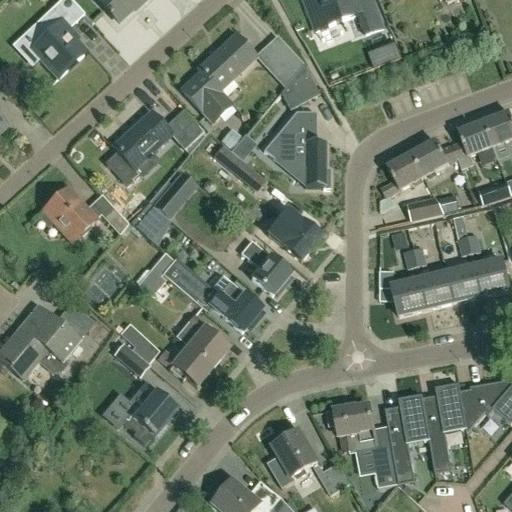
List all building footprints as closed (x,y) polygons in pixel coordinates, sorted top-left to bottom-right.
[(83,58),(63,37),(84,18),(66,0),(64,0),(24,38),(42,58),(39,62),(58,82),(83,58)] [(136,7),(139,9),(148,0),(95,0),(96,0),(105,10),(117,24),(118,23),(136,7)] [(373,0),(306,0),(303,2),(315,35),(357,19),(365,40),(386,32),(373,0)] [(219,96),(257,60),(255,58),(256,57),(238,37),(216,58),(211,62),(198,74),(200,76),(203,79),(184,97),(212,128),(232,110),(219,96)] [(276,40),(262,54),(290,85),(302,68),(276,40)] [(284,93),(280,98),(289,114),(319,98),(302,68),(290,85),(284,93)] [(183,114),(171,124),(191,147),(203,136),(183,114)] [(118,157),(107,168),(128,191),(140,180),(134,173),(152,156),(170,139),(171,138),(164,131),(151,116),(113,151),(118,157)] [(295,117),(263,155),(274,164),(277,161),(294,174),(305,174),(304,191),(322,192),(322,193),(330,193),(330,173),(326,173),(326,145),(315,145),(313,145),(313,120),(313,117),(295,117)] [(499,122),(483,128),(492,153),(511,145),(511,124),(509,118),(507,119),(499,122)] [(478,158),(492,153),(483,128),(458,138),(462,148),(451,153),(456,167),(458,166),(461,173),(474,168),(471,161),(478,158)] [(230,131),(219,145),(223,148),(230,154),(242,140),(230,131)] [(244,137),(242,140),(230,154),(242,163),(256,146),(244,137)] [(511,145),(492,153),(497,166),(509,161),(511,160),(511,145)] [(456,167),(451,153),(441,156),(435,146),(426,152),(410,160),(423,184),(449,170),(456,167)] [(231,155),(229,157),(240,166),(244,161),(234,152),(231,155)] [(483,171),(497,166),(492,153),(478,158),(483,171)] [(400,197),(423,184),(410,160),(398,167),(391,171),(387,174),(394,187),(380,194),(384,202),(379,205),(379,216),(379,218),(395,209),(391,202),(400,197)] [(245,171),(237,180),(257,196),(264,187),(245,171)] [(168,187),(150,209),(169,225),(198,191),(181,177),(171,190),(168,187)] [(505,185),(479,194),(485,208),(510,199),(505,185)] [(119,239),(128,229),(101,200),(87,213),(68,192),(43,215),(71,247),(101,220),(119,239)] [(434,202),(442,217),(458,213),(455,197),(434,202)] [(135,199),(119,214),(127,222),(142,207),(135,199)] [(411,224),(442,217),(434,202),(432,199),(406,205),(411,224)] [(511,205),(499,210),(501,219),(511,215),(511,205)] [(157,248),(169,225),(147,206),(130,226),(157,248)] [(289,216),(269,239),(282,250),(282,251),(300,266),(321,241),(303,226),(302,227),(289,216)] [(463,220),(453,222),(458,246),(461,260),(471,258),(467,240),(463,220)] [(406,232),(391,236),(395,252),(410,249),(406,232)] [(476,238),(467,240),(471,258),(480,256),(476,238)] [(284,291),(281,289),(284,285),(287,282),(290,278),(275,266),(251,246),(240,258),(259,274),(251,283),(261,291),(271,300),(273,298),(276,301),(284,291)] [(423,252),(411,255),(415,272),(427,269),(423,252)] [(415,272),(411,255),(403,257),(407,273),(415,272)] [(155,277),(169,261),(165,258),(138,290),(142,294),(151,301),(165,285),(155,277)] [(201,312),(206,316),(210,311),(242,337),(247,331),(251,326),(254,328),(263,317),(260,315),(262,312),(250,303),(234,290),(223,303),(218,299),(217,300),(173,263),(161,278),(201,312)] [(474,272),(480,300),(508,293),(502,265),(474,272)] [(474,272),(446,279),(453,306),(471,302),(476,301),(480,300),(474,272)] [(379,306),(394,306),(391,293),(393,292),(393,276),(380,276),(380,292),(379,306)] [(430,312),(453,306),(446,279),(419,286),(426,313),(430,312)] [(393,292),(391,293),(394,306),(398,320),(424,314),(426,313),(419,286),(393,292)] [(79,345),(96,324),(73,306),(56,326),(79,345)] [(0,364),(23,384),(37,366),(46,355),(61,367),(64,364),(79,345),(56,326),(38,312),(27,326),(19,336),(0,359),(0,364)] [(187,352),(212,372),(228,353),(216,343),(219,339),(206,329),(205,330),(194,320),(187,328),(176,341),(188,351),(187,352)] [(133,351),(131,353),(148,368),(155,361),(159,356),(129,329),(119,339),(133,351)] [(148,368),(131,353),(124,347),(112,360),(137,381),(148,368)] [(196,392),(212,372),(187,352),(175,366),(164,356),(158,364),(170,374),(169,375),(182,386),(185,382),(196,392)] [(460,396),(466,433),(465,433),(466,437),(468,436),(485,417),(489,420),(494,414),(511,429),(511,428),(511,386),(510,385),(497,387),(497,389),(492,390),(491,388),(470,392),(470,394),(460,396)] [(133,440),(144,449),(152,440),(155,442),(177,415),(145,388),(129,408),(135,412),(123,427),(135,437),(133,440)] [(423,403),(422,403),(429,444),(429,445),(434,476),(451,473),(445,437),(465,433),(466,433),(460,396),(459,389),(435,393),(436,400),(423,403)] [(400,411),(385,414),(388,431),(390,446),(397,487),(414,484),(408,448),(429,445),(429,444),(422,403),(423,403),(422,400),(398,404),(400,411)] [(334,415),(326,417),(329,431),(337,430),(339,443),(342,442),(344,456),(376,450),(377,450),(376,448),(374,433),(369,411),(355,413),(355,411),(351,412),(347,413),(334,415)] [(277,461),(267,467),(282,492),(295,484),(294,482),(312,471),(330,500),(350,489),(338,467),(323,476),(318,467),(317,468),(298,436),(272,452),(277,461)] [(381,479),(376,480),(378,491),(397,487),(390,446),(376,448),(377,450),(376,450),(381,479)] [(258,511),(260,510),(249,501),(232,486),(213,510),(215,511),(258,511)] [(272,511),(290,511),(281,501),(272,511)]
